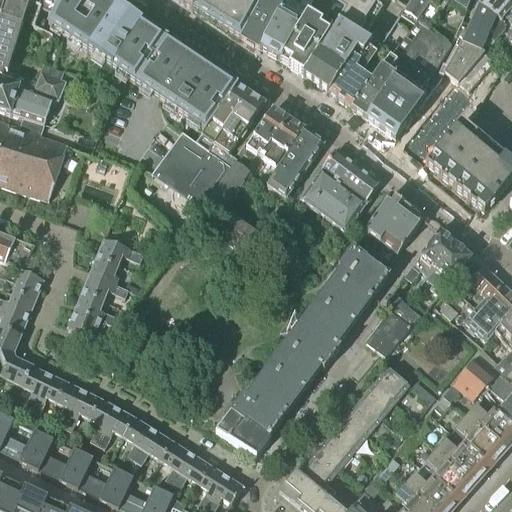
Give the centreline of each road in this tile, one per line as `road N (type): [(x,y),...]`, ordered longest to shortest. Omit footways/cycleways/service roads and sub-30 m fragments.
road 1 (residential): [(511,273),(338,140),(128,0)]
road 2 (residential): [(41,323),(63,255),(50,231),(0,211)]
